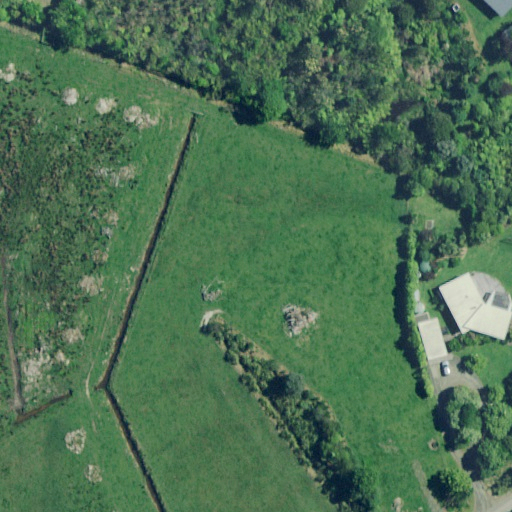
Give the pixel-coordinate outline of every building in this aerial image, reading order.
[(511,0),(484,0),(500,16),(511,3),(511,0)] [(511,43),(511,25),(501,35),(509,45),(511,43)] [(433,267),(426,260),(413,274),(420,281),(433,267)] [(468,274),(440,289),(463,333),(471,329),(503,340),(511,314),(511,312),(485,303),(468,274)] [(417,325),(430,321),(427,312),(424,313),(424,312),(424,311),(424,310),(424,309),(424,307),(423,306),(423,305),(422,305),(421,304),(420,303),(419,303),(417,303),(416,303),(415,304),(414,304),(413,305),(412,306),(412,307),(411,308),(411,309),(411,310),(411,311),(411,312),(412,313),(413,314),(413,315),(411,316),(413,326),(417,325)] [(430,321),(417,325),(427,362),(447,356),(436,319),(430,321)]
